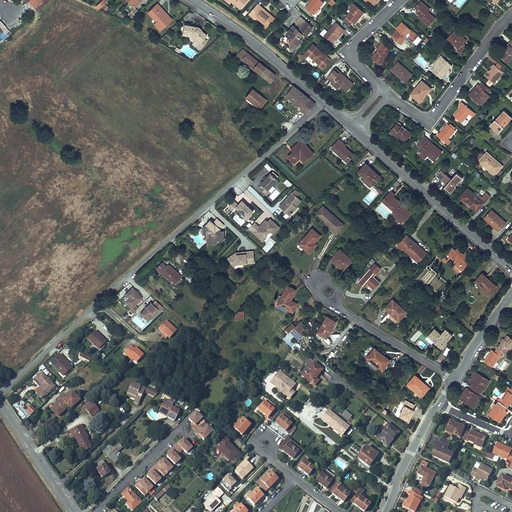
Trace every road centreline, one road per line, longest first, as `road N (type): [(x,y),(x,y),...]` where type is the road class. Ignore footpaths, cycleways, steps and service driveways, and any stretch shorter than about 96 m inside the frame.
road 1 (residential): [(0,394),(323,103)]
road 2 (tertiary): [(357,132),(511,268)]
road 3 (residential): [(389,95),(418,115),(437,111),(511,12)]
road 4 (tertiary): [(191,0),(323,103)]
road 5 (residential): [(456,377),(337,309)]
road 6 (unclassified): [(196,442),(184,429),(98,511)]
road 7 (primary): [(0,403),(71,511)]
road 8 (tertiary): [(386,511),(440,404)]
